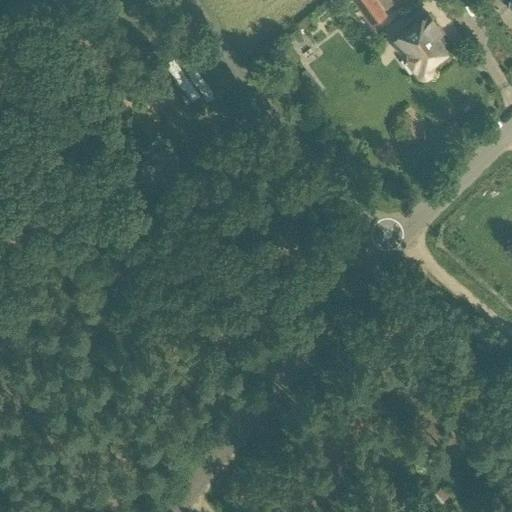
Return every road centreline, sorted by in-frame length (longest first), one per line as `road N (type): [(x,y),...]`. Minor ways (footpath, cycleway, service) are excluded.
road 1 (unclassified): [(175,511),(397,237)]
road 2 (unclassified): [(397,237),(274,123),(188,0)]
road 3 (unclassified): [(397,237),(511,127)]
road 4 (track): [(397,237),(511,332)]
